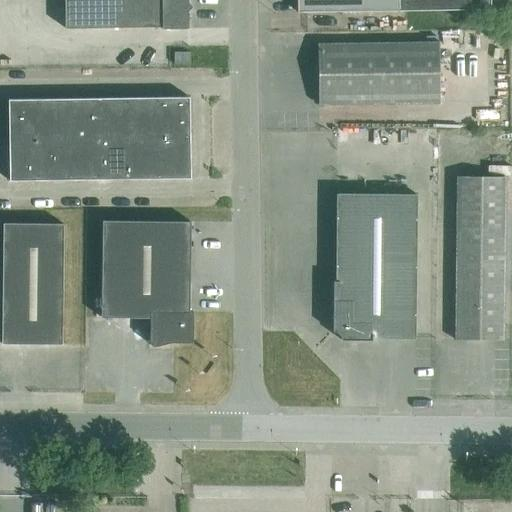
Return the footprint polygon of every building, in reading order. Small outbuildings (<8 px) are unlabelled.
[(161,29),(190,28),(189,11),(193,6),(188,1),(188,0),(61,0),(62,28),(160,26),(161,29)] [(403,11),(403,0),(296,0),(297,12),(403,11)] [(490,0),(403,0),(403,11),(490,10),(490,0)] [(439,103),(438,42),(318,44),(318,105),(439,103)] [(190,64),(190,53),(174,52),(174,65),(190,64)] [(38,99),(8,100),(8,140),(9,181),(40,181),(70,180),(100,180),(130,179),(160,179),(190,178),(190,138),(189,97),(158,98),(128,98),(98,98),(68,99),(38,99)] [(503,340),(505,177),(456,177),(454,339),(503,340)] [(415,339),(417,194),(336,194),(335,281),(333,281),(333,332),(341,340),(371,340),(371,339),(415,339)] [(189,312),(191,222),(102,220),(100,317),(150,318),(149,334),(150,334),(153,347),(172,342),(192,343),(193,312),(189,312)] [(2,223),(1,344),(62,344),(63,224),(2,223)]
